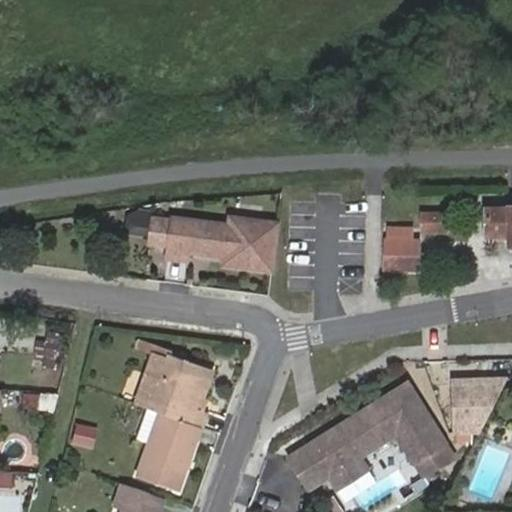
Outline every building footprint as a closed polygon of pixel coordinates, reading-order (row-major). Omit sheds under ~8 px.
[(511,210),(488,210),(487,237),(511,237),(511,249),(511,207),(511,210)] [(421,209),(419,233),(448,236),(450,212),(421,209)] [(271,277),(278,229),(229,223),(228,230),(171,223),(166,255),(194,259),(196,244),(226,248),(223,263),(223,271),(271,277)] [(412,235),(387,234),(386,246),(385,246),(384,276),(412,276),(413,247),(412,247),(412,235)] [(223,263),(226,248),(196,244),(194,259),(223,263)] [(155,413),(195,429),(202,411),(198,409),(183,405),(189,391),(203,396),(213,367),(154,346),(132,404),(143,409),(155,413)] [(479,435),(507,381),(455,383),(457,435),(479,435)] [(407,382),(309,445),(330,478),(360,458),(395,435),(414,463),(446,442),(407,382)] [(198,409),(203,396),(189,391),(183,405),(198,409)] [(56,411),(56,394),(30,393),(30,410),(56,411)] [(145,442),(155,413),(143,409),(133,438),(145,442)] [(173,490),(195,429),(155,413),(145,442),(133,476),(173,490)] [(89,448),(96,431),(79,425),(72,442),(89,448)] [(451,450),(446,442),(414,463),(419,471),(451,450)] [(330,478),(309,445),(289,459),(309,491),(330,478)] [(360,458),(330,478),(338,491),(368,471),(360,458)] [(0,485),(13,486),(14,471),(0,469),(0,485)] [(119,511),(158,511),(163,499),(119,484),(112,505),(121,508),(119,511)]
